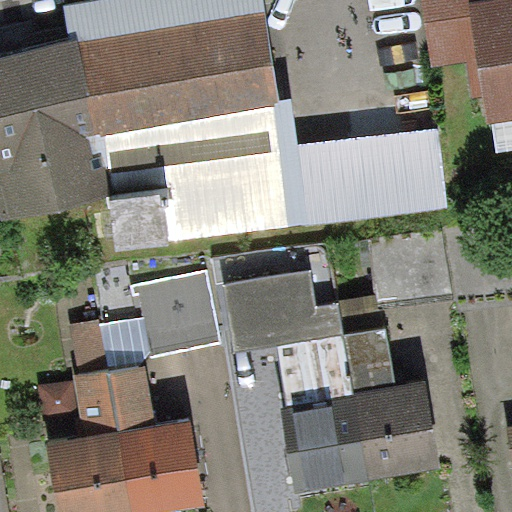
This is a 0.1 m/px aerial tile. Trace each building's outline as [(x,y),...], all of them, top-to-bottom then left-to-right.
[(92,28),(264,4),(263,0),(69,0),(76,33),(92,28)] [(481,0),(412,0),(424,76),(481,68),(473,14),(483,13),(481,0)] [(111,182),(117,232),(292,213),(264,4),(92,28),(111,182)] [(473,14),(481,68),(487,106),(511,102),(511,8),(483,13),(473,14)] [(0,51),(0,180),(5,209),(111,182),(92,28),(76,33),(0,51)] [(501,228),(441,236),(450,305),(510,297),(501,228)] [(441,236),(369,247),(381,317),(450,305),(441,236)] [(327,249),(220,267),(235,354),(291,344),(288,327),(338,318),(327,249)] [(205,277),(129,291),(142,363),(218,349),(205,277)] [(288,327),(291,344),(293,355),(343,348),(338,318),(288,327)] [(79,387),(68,390),(80,446),(155,430),(144,375),(110,382),(99,327),(68,334),(79,387)] [(343,348),(293,355),(277,358),(298,503),(438,483),(426,399),(394,404),(385,342),(343,348)] [(80,446),(46,451),(57,511),(199,511),(183,425),(155,430),(80,446)]
